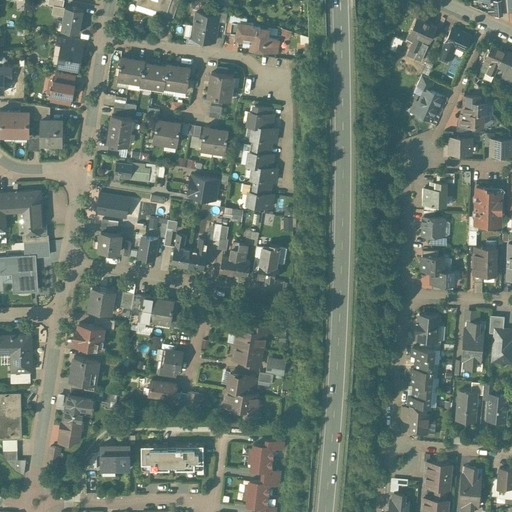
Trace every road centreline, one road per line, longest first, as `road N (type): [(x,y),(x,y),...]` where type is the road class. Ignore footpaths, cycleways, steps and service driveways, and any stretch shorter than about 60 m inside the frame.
road 1 (primary): [(339,0),(340,262),(324,511)]
road 2 (residential): [(405,296),(394,413),(400,454),(422,447),(511,451)]
road 3 (residential): [(35,502),(62,315)]
road 4 (residential): [(214,499),(35,502)]
road 5 (residential): [(207,50),(254,62),(279,83),(291,178)]
road 6 (residential): [(418,158),(486,21)]
road 7 (residential): [(405,296),(409,174),(418,158)]
road 8 (residential): [(72,171),(96,110),(106,36)]
road 9 (residential): [(71,263),(204,284)]
